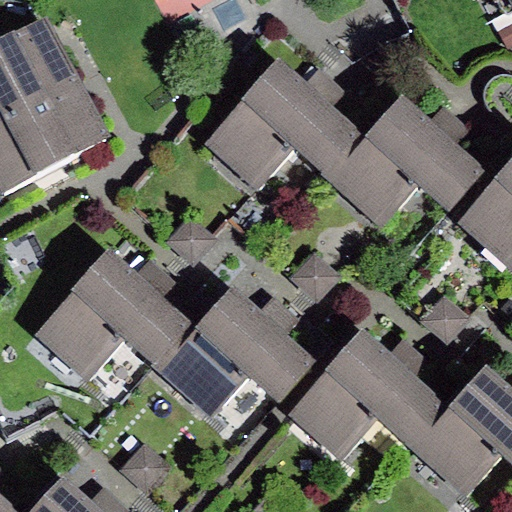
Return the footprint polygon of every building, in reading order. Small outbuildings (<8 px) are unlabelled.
[(46,33),(0,56),(0,136),(79,92),(46,33)] [(327,190),(362,147),(272,74),(202,160),(249,198),(284,155),(327,190)] [(110,147),(79,92),(0,136),(0,200),(3,206),(110,147)] [(450,227),(485,186),(402,116),(333,197),(382,239),(416,199),(450,227)] [(511,176),(461,235),(511,278),(511,277),(511,176)] [(191,224),(168,252),(193,274),(217,246),(191,224)] [(316,262),(293,291),(319,313),(343,284),(316,262)] [(154,381),(189,338),(102,267),(34,349),(88,393),(121,354),(154,381)] [(274,427),(319,378),(234,301),(156,385),(200,425),(233,389),(274,427)] [(445,306),(422,334),(450,356),(472,328),(445,306)] [(406,456),(442,415),(363,347),(292,425),(343,470),(377,431),(406,456)] [(511,481),(511,403),(487,383),(418,463),(464,503),(495,467),(511,481)] [(145,453),(125,477),(147,495),(167,472),(145,453)] [(297,511),(275,492),(257,511),(297,511)] [(78,511),(62,497),(48,511),(78,511)]
